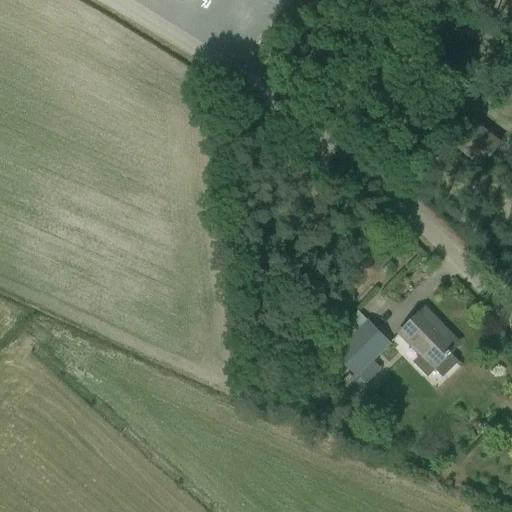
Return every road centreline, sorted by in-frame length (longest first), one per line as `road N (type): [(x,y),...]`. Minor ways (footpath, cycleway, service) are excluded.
road 1 (unclassified): [(511,329),(399,214),(267,105),(199,52),(108,0)]
road 2 (track): [(343,0),(511,37)]
